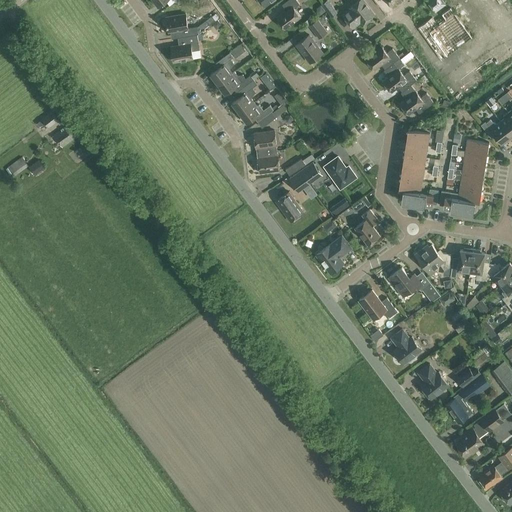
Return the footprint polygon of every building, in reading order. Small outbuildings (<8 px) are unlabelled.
[(300,16),(294,8),(300,4),(297,0),(288,0),(282,4),(287,10),(277,18),(285,28),(300,16)] [(326,0),(322,3),(331,16),(337,11),(329,0),(326,0)] [(363,0),(359,0),(350,7),(351,8),(343,14),(353,27),(361,21),(362,23),(374,14),(363,0)] [(426,0),(436,12),(446,5),(442,0),(426,0)] [(506,6),(507,5),(511,12),(511,11),(511,1),(511,0),(506,0),(503,2),(506,6)] [(511,11),(511,12),(507,5),(506,6),(497,13),(510,31),(511,29),(511,11)] [(216,13),(206,21),(209,25),(219,18),(216,13)] [(488,20),(487,21),(492,27),(500,38),(510,31),(497,13),(488,20)] [(169,30),(187,27),(185,15),(167,17),(169,30)] [(492,27),(487,21),(488,20),(485,16),(479,21),(487,31),(492,27)] [(307,26),(309,25),(313,22),(309,18),(304,22),(307,26)] [(309,25),(319,38),(328,32),(318,18),(313,22),(309,25)] [(444,32),(438,37),(438,38),(445,47),(463,34),(455,24),(444,32)] [(438,38),(438,37),(444,32),(440,27),(430,35),(435,41),(438,38)] [(190,36),(191,43),(171,46),(174,61),(194,58),(192,51),(200,50),(198,40),(204,39),(203,30),(199,32),(197,34),(190,36)] [(445,47),(453,57),(471,44),(463,34),(445,47)] [(309,36),(299,44),(310,60),(321,52),(309,36)] [(240,45),(232,52),(236,57),(244,51),(240,45)] [(393,48),(387,52),(382,46),(366,58),(375,69),(385,61),(389,66),(405,54),(403,52),(398,55),(393,48)] [(232,73),(230,69),(234,62),(231,58),(234,57),(230,52),(219,60),(222,65),(210,74),(219,86),(236,73),(235,71),(232,73)] [(460,52),(453,57),(449,59),(454,65),(464,57),(460,52)] [(405,54),(389,66),(384,69),(389,76),(383,80),(392,91),(403,83),(406,88),(411,84),(417,80),(410,70),(404,75),(395,62),(405,54)] [(464,72),(472,82),(490,69),(482,58),(471,66),(464,72)] [(464,72),(471,66),(467,61),(456,69),(461,75),(464,72)] [(236,73),(219,86),(225,94),(237,85),(242,90),(255,81),(251,74),(246,78),(242,74),(238,75),(236,73)] [(255,81),(242,90),(244,94),(232,102),(240,112),(254,102),(251,98),(256,91),(253,87),(258,84),(255,81)] [(411,84),(406,88),(401,92),(406,98),(400,102),(409,113),(420,105),(424,110),(434,102),(427,92),(421,97),(411,84)] [(445,92),(454,103),(460,99),(451,88),(445,92)] [(445,101),(443,107),(449,110),(451,103),(445,101)] [(254,102),(240,112),(247,122),(258,114),(262,111),(263,110),(259,104),(257,106),(254,102)] [(278,115),(286,109),(282,103),(278,106),(280,108),(275,111),(278,115)] [(270,104),(263,110),(262,111),(258,114),(261,119),(266,115),(266,116),(272,111),(274,109),(270,104)] [(58,108),(37,123),(39,126),(42,124),(44,127),(47,125),(49,127),(59,120),(58,118),(63,114),(58,108)] [(276,117),(272,111),(266,116),(270,121),(276,117)] [(504,117),(501,120),(511,135),(511,134),(511,115),(509,111),(503,115),(504,117)] [(284,117),(276,121),(278,127),(286,123),(284,117)] [(511,135),(501,120),(496,123),(491,119),(486,122),(485,121),(481,124),(491,137),(496,135),(502,142),(511,135)] [(61,147),(79,134),(70,123),(53,135),(61,147)] [(408,129),(407,141),(428,144),(430,132),(408,129)] [(260,172),(279,169),(274,131),(255,133),(260,172)] [(466,150),(488,153),(489,141),(468,138),(466,150)] [(407,141),(405,153),(426,156),(428,144),(407,141)] [(466,150),(464,162),(486,165),(488,153),(466,150)] [(405,153),(403,165),(424,168),(426,156),(405,153)] [(29,166),(26,162),(29,159),(26,155),(23,157),(22,156),(9,166),(8,164),(5,166),(6,168),(6,169),(12,177),(29,166)] [(344,162),(340,155),(326,165),(342,188),(358,176),(350,165),(348,167),(344,162)] [(302,158),(286,169),(290,175),(306,164),(303,159),(302,158)] [(39,159),(29,166),(35,175),(45,168),(39,159)] [(313,161),(301,170),(309,181),(311,184),(323,175),(313,161)] [(464,162),(462,174),(484,177),(486,165),(464,162)] [(403,165),(401,177),(422,180),(424,168),(403,165)] [(301,170),(289,179),(297,190),(309,181),(301,170)] [(484,177),(462,174),(460,186),(482,189),(484,177)] [(422,180),(401,177),(399,189),(404,190),(421,192),(422,180)] [(65,185),(60,189),(62,191),(66,197),(71,193),(65,185)] [(460,186),(459,197),(458,198),(475,201),(480,201),(482,189),(460,186)] [(421,192),(404,190),(402,197),(407,198),(406,202),(425,205),(426,202),(437,204),(439,189),(430,188),(429,193),(421,192)] [(458,198),(459,197),(450,196),(451,191),(442,190),(440,204),(451,206),(450,209),(469,212),(470,208),(474,209),(475,201),(458,198)] [(62,191),(52,199),(64,215),(74,207),(66,197),(62,191)] [(289,191),(276,201),(291,221),(304,211),(289,191)] [(349,207),(354,213),(366,204),(368,207),(372,204),(366,195),(349,207)] [(43,206),(42,206),(46,212),(54,222),(64,215),(52,199),(43,206)] [(41,203),(36,207),(42,215),(46,212),(42,206),(43,206),(41,203)] [(340,211),(335,204),(331,208),(335,214),(340,211)] [(366,219),(355,227),(368,244),(374,240),(375,240),(379,237),(379,236),(380,235),(372,225),(379,220),(370,209),(362,215),(366,219)] [(11,214),(3,220),(7,225),(12,221),(13,221),(15,219),(11,214)] [(323,227),(327,232),(337,225),(333,219),(323,227)] [(7,225),(0,229),(0,237),(4,243),(20,231),(13,221),(12,221),(7,225)] [(20,231),(4,243),(11,253),(22,245),(27,240),(20,231)] [(85,235),(76,242),(87,257),(96,250),(85,235)] [(330,244),(317,254),(326,265),(325,267),(328,271),(330,271),(331,272),(332,272),(334,272),(336,270),(337,268),(344,262),(338,255),(342,253),(343,254),(351,247),(342,235),(330,244)] [(27,240),(22,245),(25,249),(33,243),(29,238),(27,240)] [(76,242),(67,249),(78,263),(87,257),(76,242)] [(428,244),(415,254),(431,274),(436,270),(435,267),(440,263),(445,270),(450,266),(451,253),(443,252),(440,255),(432,244),(429,246),(428,244)] [(470,270),(473,248),(465,247),(464,249),(461,249),(459,261),(453,260),(451,276),(457,276),(459,269),(470,270)] [(473,248),(470,270),(477,271),(476,279),(487,281),(488,275),(489,265),(483,265),(485,252),(481,251),(482,249),(473,248)] [(67,249),(59,255),(70,270),(78,263),(67,249)] [(59,255),(50,262),(61,276),(70,270),(59,255)] [(50,262),(42,268),(53,283),(61,276),(50,262)] [(489,263),(489,265),(488,275),(494,276),(495,275),(501,284),(511,275),(511,264),(510,262),(500,269),(496,264),(489,263)] [(402,267),(389,277),(403,295),(405,294),(407,294),(409,292),(409,291),(416,286),(417,288),(423,284),(415,273),(410,277),(402,267)] [(42,268),(33,275),(44,290),(53,283),(42,268)] [(511,275),(501,284),(506,289),(502,292),(505,296),(502,298),(506,303),(511,298),(511,275)] [(443,280),(444,288),(451,287),(450,279),(443,280)] [(431,283),(422,289),(430,300),(439,293),(431,283)] [(372,289),(359,299),(374,318),(383,311),(388,318),(398,311),(387,297),(382,301),(372,289)] [(467,294),(458,292),(458,293),(456,294),(465,307),(467,294)] [(480,302),(476,305),(479,310),(486,305),(482,300),(480,302)] [(466,332),(471,339),(479,332),(474,326),(466,332)] [(403,329),(392,337),(399,347),(395,350),(404,363),(408,360),(409,361),(415,357),(414,356),(422,349),(412,336),(410,338),(403,329)] [(375,331),(370,335),(376,341),(381,337),(375,331)] [(496,335),(492,338),(497,344),(500,341),(496,335)] [(10,345),(5,350),(12,360),(28,347),(21,337),(10,345)] [(7,341),(0,346),(0,348),(3,352),(5,350),(10,345),(7,341)] [(386,357),(396,354),(391,342),(382,345),(386,357)] [(28,347),(12,360),(20,369),(25,365),(36,357),(28,347)] [(502,383),(511,375),(511,369),(505,360),(492,369),(502,383)] [(430,363),(419,372),(426,381),(421,385),(431,398),(438,393),(440,394),(443,391),(443,389),(449,384),(439,371),(437,373),(430,363)] [(20,369),(17,371),(21,376),(29,370),(25,365),(20,369)] [(470,367),(456,377),(463,386),(481,372),(477,367),(472,371),(470,367)] [(455,397),(445,404),(458,422),(473,411),(465,400),(466,399),(468,401),(491,384),(483,372),(460,389),(461,391),(454,396),(455,397)] [(56,396),(47,403),(58,417),(67,411),(56,396)] [(47,403),(38,409),(49,424),(58,417),(47,403)] [(497,408),(505,416),(510,411),(502,404),(497,408)] [(465,436),(456,442),(466,455),(484,443),(480,437),(488,430),(489,431),(503,420),(503,419),(495,410),(494,407),(479,418),(480,419),(472,426),(472,427),(464,434),(465,436)] [(38,409),(30,415),(41,430),(49,424),(38,409)] [(30,415),(22,421),(33,436),(41,430),(30,415)] [(22,421),(14,428),(25,442),(33,436),(22,421)] [(14,428),(6,434),(17,448),(25,442),(14,428)] [(6,434),(0,438),(0,442),(9,454),(17,448),(6,434)] [(0,442),(0,461),(9,454),(0,442)] [(493,464),(478,475),(486,486),(501,475),(509,470),(508,469),(511,466),(511,446),(498,456),(502,461),(495,466),(493,464)] [(511,481),(500,491),(510,504),(511,502),(511,481)] [(132,499),(120,508),(123,511),(153,511),(143,499),(136,505),(132,499)]
